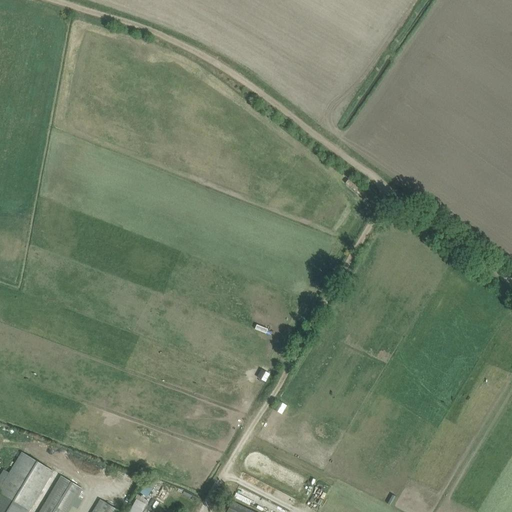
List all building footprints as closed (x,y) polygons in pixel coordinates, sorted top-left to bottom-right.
[(0,511),(30,511),(31,511),(54,471),(22,452),(0,488),(0,511)] [(68,511),(83,489),(62,476),(39,511),(68,511)] [(140,491),(148,496),(155,486),(148,481),(140,491)] [(138,495),(136,499),(146,503),(148,498),(138,495)] [(120,511),(100,499),(91,511),(120,511)] [(254,511),(241,506),(232,502),(227,511),(254,511)]
